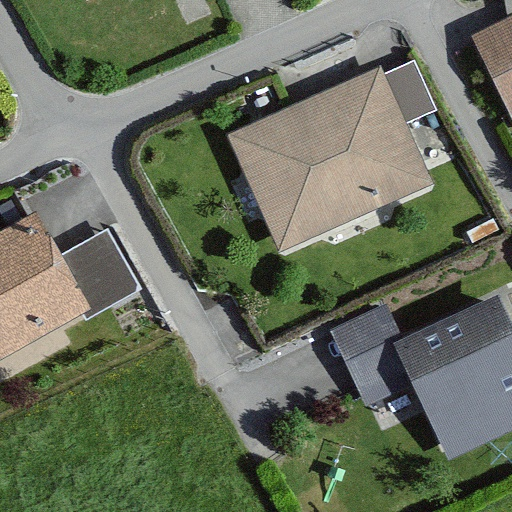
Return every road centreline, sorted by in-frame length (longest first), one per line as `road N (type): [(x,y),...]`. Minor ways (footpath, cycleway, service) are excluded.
road 1 (residential): [(409,0),(77,134)]
road 2 (residential): [(204,356),(77,134)]
road 3 (residential): [(77,134),(0,19)]
